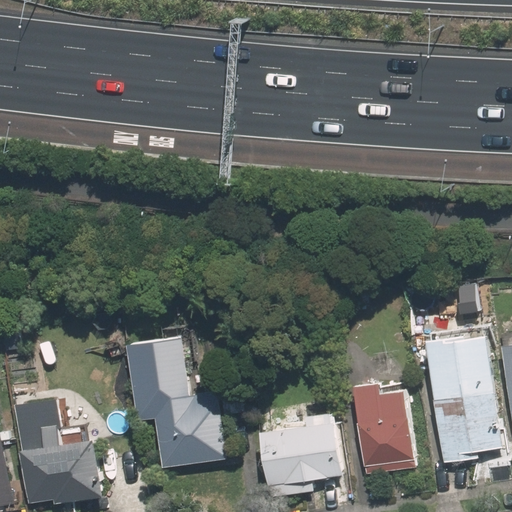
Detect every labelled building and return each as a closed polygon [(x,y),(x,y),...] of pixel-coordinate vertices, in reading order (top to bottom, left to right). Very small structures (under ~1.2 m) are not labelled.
[(442,279),(412,283),(415,313),(431,311),(429,296),(444,294),(442,279)] [(477,282),(460,283),(462,311),(478,310),(477,282)] [(473,331),(435,336),(452,458),(483,454),(482,446),(508,443),(492,331),(473,333),(473,331)] [(169,464),(232,455),(222,387),(195,391),(187,335),(132,343),(143,415),(161,412),(169,464)] [(10,356),(13,383),(30,380),(27,354),(10,356)] [(385,379),(362,382),(374,470),(422,463),(411,386),(386,390),(385,379)] [(62,397),(20,403),(34,499),(61,496),(60,500),(109,492),(101,435),(68,440),(62,397)] [(0,416),(0,502),(16,500),(0,416)] [(313,490),(311,479),(342,474),(334,420),(264,431),(272,485),(277,484),(278,496),(313,490)]
